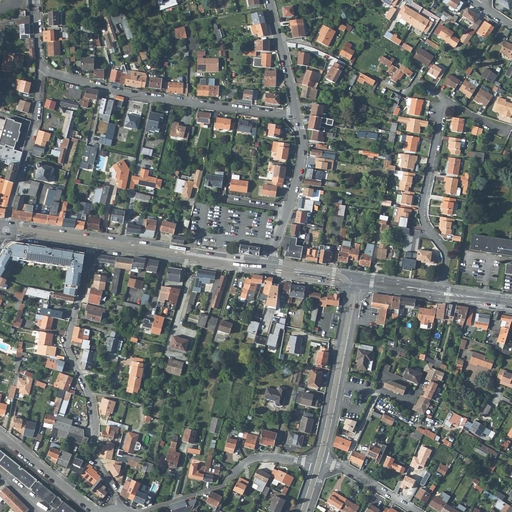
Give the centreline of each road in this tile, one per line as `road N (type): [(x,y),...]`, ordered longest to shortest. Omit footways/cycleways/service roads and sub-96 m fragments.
road 1 (residential): [(125,511),(94,458),(92,403),(67,349),(90,246)]
road 2 (residential): [(44,69),(155,98),(296,114)]
road 3 (secondary): [(266,261),(14,225)]
road 4 (residential): [(441,288),(444,253),(421,214),(445,98)]
road 5 (residential): [(313,463),(257,457),(220,485),(139,511)]
road 6 (secondary): [(90,246),(264,272)]
road 7 (secondary): [(346,294),(313,463)]
road 8 (secondary): [(323,462),(357,298)]
road 9 (residential): [(7,222),(44,69)]
road 10 (residential): [(97,511),(0,433)]
